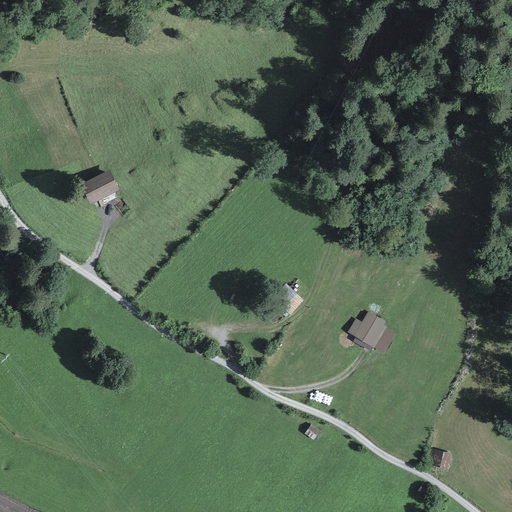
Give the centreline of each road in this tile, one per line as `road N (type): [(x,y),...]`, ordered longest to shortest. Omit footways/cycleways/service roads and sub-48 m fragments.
road 1 (track): [(0,194),(46,247),(166,332),(339,422),(476,511)]
road 2 (track): [(364,352),(335,382),(293,391),(258,386)]
